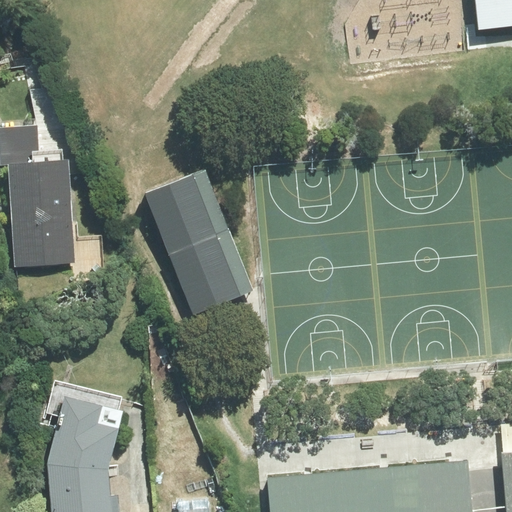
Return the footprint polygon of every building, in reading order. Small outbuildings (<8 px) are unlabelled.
[(511,0),(473,0),(477,31),(511,26),(511,0)] [(34,120),(0,123),(0,166),(6,166),(16,266),(73,260),(63,160),(35,162),(34,120)] [(253,293),(204,171),(143,192),(192,316),(253,293)] [(123,392),(60,378),(40,455),(44,511),(109,511),(105,451),(123,392)] [(511,511),(511,452),(502,454),(506,511),(511,511)] [(470,511),(466,459),(269,476),(271,511),(470,511)]
